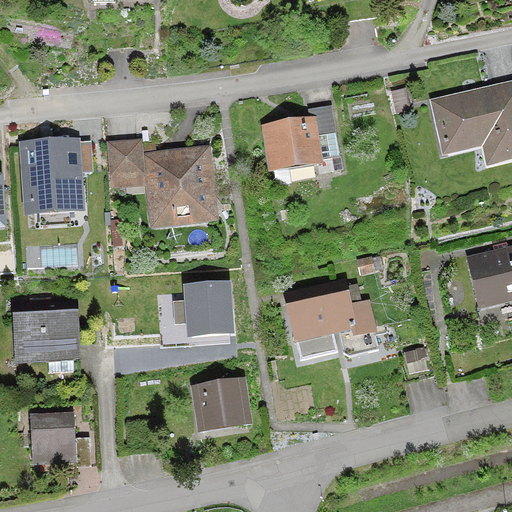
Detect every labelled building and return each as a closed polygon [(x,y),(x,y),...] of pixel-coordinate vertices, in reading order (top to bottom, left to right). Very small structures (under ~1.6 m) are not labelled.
[(480,131),(488,163),(511,157),(511,87),(433,106),(441,140),(480,131)] [(407,111),(402,91),(391,94),(395,114),(407,111)] [(307,121),(265,128),(271,169),(330,159),(332,173),(340,172),(334,133),(329,134),(325,109),(306,111),(307,121)] [(79,205),(75,141),(21,145),(26,208),(79,205)] [(125,176),(140,175),(137,144),(123,145),(125,176)] [(110,177),(125,176),(123,145),(108,147),(110,177)] [(210,218),(203,154),(146,160),(153,225),(210,218)] [(511,300),(511,250),(467,261),(478,309),(511,300)] [(371,271),(369,261),(357,264),(359,274),(371,271)] [(230,283),(186,286),(189,334),(233,331),(230,283)] [(353,329),(342,285),(284,298),(294,342),(353,329)] [(71,356),(74,356),(72,303),(20,306),(22,359),(46,358),(46,374),(72,373),(71,356)] [(444,356),(451,384),(482,376),(475,348),(444,356)] [(404,385),(432,378),(425,350),(397,357),(404,385)] [(239,384),(194,391),(199,426),(244,419),(239,384)] [(74,459),(72,416),(28,418),(30,461),(74,459)] [(155,453),(153,424),(124,426),(126,455),(155,453)] [(88,439),(73,440),(75,468),(89,468),(88,439)]
